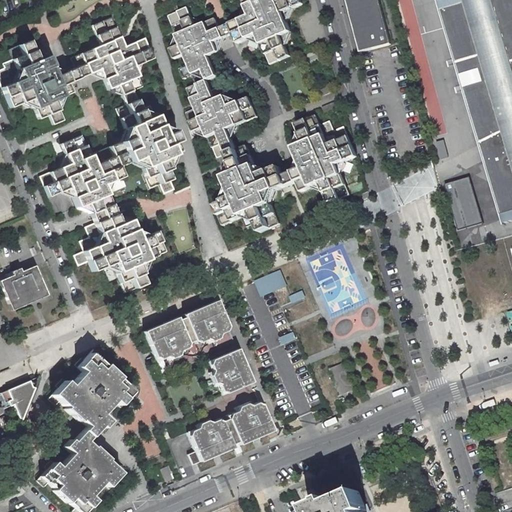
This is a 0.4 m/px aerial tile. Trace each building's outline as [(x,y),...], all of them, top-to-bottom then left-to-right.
[(219,52),(215,43),(234,34),(238,44),(249,39),(253,49),(263,45),(271,64),(291,56),(283,36),(292,32),(284,12),(303,4),(301,0),(242,0),(249,16),(221,28),(216,18),(197,26),(188,7),(168,16),(181,45),(171,49),(176,60),(185,55),(189,65),(179,69),(184,79),(193,75),(197,84),(188,88),(197,109),(187,113),(196,133),(205,129),(217,158),(228,154),(231,163),(221,167),(230,188),(221,192),(224,201),(215,205),(224,225),(243,217),(247,226),(257,222),(261,233),(281,224),(268,194),(298,182),(293,171),(284,175),(280,166),(260,174),(248,145),(238,149),(229,128),(258,116),(250,97),(230,105),(222,86),(211,90),(207,80),(218,76),(209,56),(219,52)] [(379,0),(346,0),(360,52),(391,44),(379,0)] [(465,0),(447,0),(439,2),(441,10),(466,3),(465,0)] [(466,3),(441,10),(479,145),(494,138),(499,156),(484,163),(499,218),(511,213),(511,0),(493,0),(498,18),(472,25),(466,3)] [(493,0),(465,0),(466,3),(472,25),(498,18),(493,0)] [(171,131),(161,135),(148,106),(139,110),(131,90),(140,86),(131,67),(151,59),(143,38),(122,46),(111,18),(91,26),(99,45),(79,54),(83,64),(54,76),(46,57),(36,61),(28,42),(8,51),(12,60),(2,64),(7,74),(0,77),(0,88),(8,108),(28,100),(37,120),(48,116),(52,125),(61,121),(53,101),(72,93),(68,82),(98,70),(106,90),(116,86),(124,105),(115,109),(128,139),(98,151),(94,141),(84,146),(80,136),(60,145),(69,164),(39,177),(48,197),(67,189),(75,208),(86,204),(94,223),(84,228),(88,237),(79,241),(83,251),(72,256),(77,266),(87,261),(91,271),(112,263),(124,291),(144,282),(135,263),(164,251),(155,231),(136,240),(124,211),(114,214),(101,184),(121,176),(117,166),(136,159),(149,190),(159,186),(163,195),(174,190),(166,171),(175,167),(170,154),(179,150),(171,131)] [(305,143),(295,147),(304,166),(293,171),(298,182),(302,191),(322,183),(330,202),(350,194),(337,165),(357,156),(345,126),(335,130),(331,120),(320,124),(316,115),(297,123),(305,143)] [(413,156),(406,159),(410,169),(418,166),(413,156)] [(11,275),(0,280),(0,286),(11,311),(46,295),(33,266),(20,272),(19,268),(10,272),(11,275)] [(280,271),(256,281),(263,296),(286,286),(280,271)] [(302,292),(291,296),(293,302),(305,298),(302,292)] [(188,344),(194,342),(195,344),(204,340),(206,343),(220,337),(219,334),(228,330),(216,300),(143,332),(155,361),(165,357),(166,360),(181,354),(179,351),(189,347),(188,344)] [(304,326),(292,331),(295,338),(306,333),(304,326)] [(35,480),(43,487),(46,483),(53,489),(52,491),(66,503),(67,502),(73,508),(69,511),(83,511),(87,508),(89,510),(96,503),(89,496),(101,483),(108,489),(115,482),(113,480),(123,469),(115,462),(112,466),(105,460),(107,459),(99,452),(95,457),(89,451),(91,447),(85,441),(99,426),(101,428),(107,421),(100,414),(112,401),(120,408),(126,401),(124,399),(134,387),(127,381),(123,386),(117,379),(118,378),(104,365),(103,366),(96,360),(100,356),(92,349),(82,360),(80,358),(74,365),(81,372),(69,386),(61,379),(55,386),(57,388),(47,399),(54,406),(58,401),(64,408),(63,409),(77,421),(78,420),(85,426),(71,441),(69,440),(62,447),(70,453),(57,467),(50,460),(43,467),(45,469),(35,480)] [(221,395),(251,382),(236,349),(207,361),(211,371),(208,372),(214,387),(217,385),(221,395)] [(345,363),(330,369),(341,395),(356,389),(345,363)] [(0,511),(0,414),(2,414),(0,409),(12,405),(20,422),(38,377),(0,393),(0,511)] [(220,418),(210,422),(209,419),(194,425),(196,429),(186,433),(199,462),(272,431),(259,401),(249,406),(248,402),(234,408),(235,412),(226,416),(227,419),(221,422),(220,418)] [(148,441),(150,455),(158,454),(156,439),(148,441)] [(175,459),(166,462),(168,466),(160,470),(165,481),(172,478),(173,480),(182,476),(175,459)] [(324,503),(310,509),(311,511),(366,511),(367,511),(359,491),(331,504),(329,499),(323,501),(324,503)]
